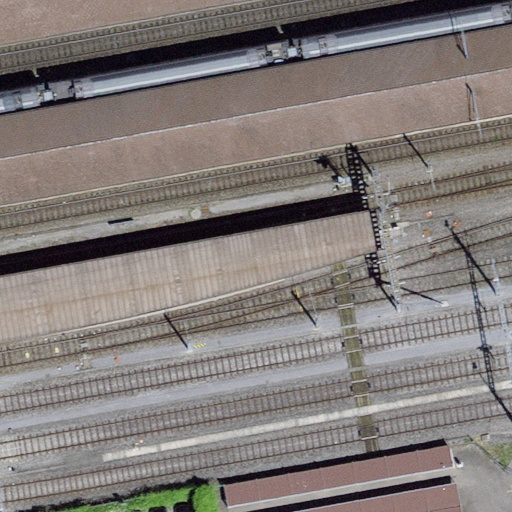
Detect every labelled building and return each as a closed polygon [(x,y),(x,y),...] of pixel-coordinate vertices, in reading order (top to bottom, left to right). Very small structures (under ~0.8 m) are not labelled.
[(0,0),(0,40),(226,0),(0,0)] [(511,38),(0,130),(0,200),(511,108),(511,38)] [(368,226),(0,291),(0,339),(59,329),(114,319),(198,299),(372,250),(368,226)] [(451,451),(225,491),(228,511),(236,511),(455,473),(451,451)] [(332,511),(461,511),(458,489),(332,511)]
